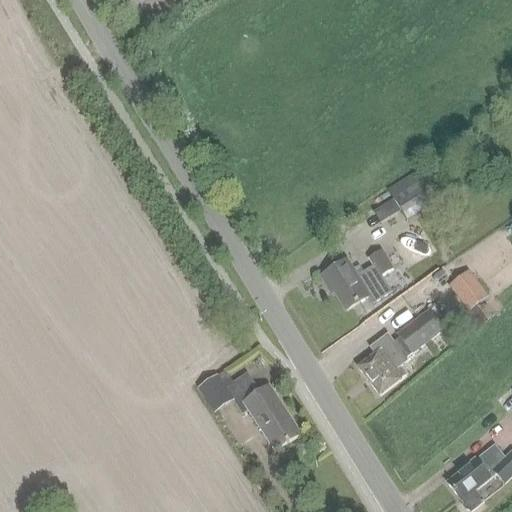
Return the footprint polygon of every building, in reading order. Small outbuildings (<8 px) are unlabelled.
[(406,224),(436,204),(423,183),(393,202),(400,213),(406,224)] [(364,275),(357,279),(351,270),(347,263),(322,278),(329,289),(331,288),(335,295),(346,312),(369,299),(373,306),(391,295),(382,279),(393,271),(382,252),(369,260),(374,268),(364,275)] [(449,289),(469,314),(487,300),(467,274),(449,289)] [(431,312),(398,336),(403,342),(413,355),(445,332),(431,312)] [(375,355),(358,368),(379,397),(406,377),(414,371),(408,362),(406,360),(413,355),(403,342),(396,347),(388,335),(370,349),(375,355)] [(231,383),(224,388),(232,400),(241,415),(249,410),(275,450),(299,434),(267,386),(259,391),(246,373),(231,383)] [(464,511),(470,511),(483,502),(475,492),(495,476),(505,485),(511,477),(511,451),(505,459),(495,447),(476,462),(475,461),(459,473),(460,475),(448,485),(463,505),(462,509),(464,511)]
